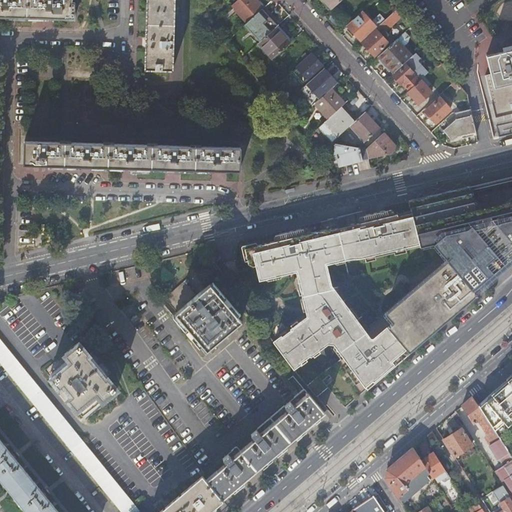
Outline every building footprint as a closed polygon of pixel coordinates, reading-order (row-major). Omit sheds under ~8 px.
[(71,0),(0,0),(0,16),(40,18),(74,19),(75,3),(72,2),(71,0)] [(144,70),(172,71),(174,0),(146,0),(145,46),(144,70)] [(239,0),(233,7),(248,23),(262,10),(263,9),(254,0),(239,0)] [(341,0),(322,0),(331,10),(341,0)] [(245,26),(260,42),(276,28),(277,26),(268,16),(262,10),(248,23),(245,26)] [(381,33),(401,16),(396,10),(383,22),(375,29),(376,31),(362,43),(369,50),(375,56),(378,53),(388,44),(381,36),(380,35),(381,33)] [(354,33),(360,41),(376,27),(363,12),(347,26),(354,33)] [(260,42),(258,44),(272,60),(290,43),(282,34),(276,28),(260,42)] [(404,64),(412,56),(397,39),(378,57),(382,61),(393,74),(404,64)] [(489,88),(511,82),(511,48),(500,51),(486,54),(490,72),(485,73),(489,88)] [(415,54),(412,56),(404,64),(406,66),(393,77),(399,84),(402,82),(404,80),(407,84),(405,86),(409,90),(419,81),(420,80),(428,73),(423,69),(419,69),(417,67),(417,60),(419,59),(415,54)] [(317,60),(312,55),(292,73),(303,84),(322,66),(317,60)] [(406,66),(404,64),(393,74),(391,75),(393,77),(406,66)] [(431,92),(420,80),(419,81),(409,90),(407,92),(415,101),(418,104),(431,92)] [(511,82),(489,88),(495,117),(511,113),(511,82)] [(331,89),(315,104),(328,119),(340,108),(344,104),(336,95),(331,89)] [(450,110),(440,98),(425,112),(428,115),(435,123),(450,110)] [(328,119),(318,128),(331,143),(350,126),(353,123),(346,114),(340,108),(328,119)] [(473,122),(470,109),(454,113),(456,119),(452,122),(442,131),(449,138),(456,137),(475,132),(473,122)] [(373,121),(365,112),(353,123),(350,126),(365,142),(366,141),(379,128),(373,121)] [(368,159),(381,156),(391,154),(394,151),(395,146),(383,133),(366,149),(368,159)] [(240,148),(25,142),(24,151),(24,164),(33,165),(44,165),(78,166),(131,168),(176,169),(217,171),(239,171),(240,148)] [(330,144),(324,150),(334,149),(339,167),(350,164),(363,160),(359,148),(330,144)] [(359,148),(363,160),(368,159),(366,149),(365,149),(359,148)] [(495,263),(511,248),(511,182),(468,193),(466,187),(395,205),(382,208),(382,212),(363,216),(363,213),(313,224),(298,228),(298,230),(280,235),(281,241),(243,250),(246,264),(251,267),(254,266),(258,280),(295,270),(300,293),(305,313),(290,325),(289,324),(277,333),(279,335),(272,341),(293,368),(299,363),(301,365),(312,355),(311,354),(327,341),(334,342),(345,356),(319,375),(345,407),(385,373),(476,295),(472,291),(476,287),(476,286),(483,279),(480,276),(489,268),(492,269),(494,268),(495,266),(495,263)] [(511,264),(511,248),(495,263),(495,266),(494,268),(492,269),(489,268),(480,276),(483,279),(476,286),(476,287),(472,291),(476,295),(511,264)] [(171,309),(202,346),(219,332),(237,316),(205,280),(192,291),(180,277),(161,293),(173,308),(171,309)] [(105,310),(97,315),(104,326),(112,320),(105,310)] [(0,363),(120,511),(138,511),(139,511),(0,339),(0,363)] [(117,389),(107,377),(111,373),(100,360),(93,351),(89,354),(79,342),(45,370),(59,388),(56,390),(65,402),(68,399),(82,417),(117,389)] [(511,376),(508,380),(489,396),(478,406),(494,431),(499,439),(511,459),(511,376)] [(207,479),(221,499),(241,482),(272,456),(302,430),(323,412),(304,389),(250,435),(254,439),(240,451),(236,446),(222,458),(226,463),(207,479)] [(472,397),(462,406),(473,424),(478,421),(487,435),(494,431),(478,406),(472,397)] [(444,440),(454,457),(472,446),(461,429),(444,440)] [(499,439),(494,431),(487,435),(484,437),(489,446),(499,439)] [(432,432),(425,438),(431,448),(440,443),(432,432)] [(511,459),(499,439),(489,446),(498,460),(499,460),(503,466),(498,469),(494,472),(503,486),(510,497),(511,500),(511,459)] [(0,478),(27,511),(57,511),(46,498),(50,495),(44,488),(40,491),(16,461),(19,458),(14,451),(10,453),(0,440),(0,478)] [(422,461),(413,448),(387,471),(386,478),(398,497),(402,494),(406,498),(411,493),(410,491),(426,477),(430,474),(422,461)] [(439,474),(445,470),(434,453),(422,461),(430,474),(433,478),(439,474)] [(445,470),(439,474),(444,482),(446,482),(451,479),(445,470)] [(432,485),(436,483),(433,478),(430,474),(426,477),(432,485)] [(206,511),(221,500),(202,476),(159,511),(206,511)] [(511,505),(507,498),(510,497),(503,486),(492,493),(503,510),(500,511),(510,511),(511,511),(511,505)] [(437,499),(444,495),(439,488),(429,495),(434,502),(437,499)] [(366,489),(348,505),(353,511),(373,498),(366,489)] [(390,511),(388,509),(384,511),(382,511),(381,509),(386,506),(378,494),(373,498),(353,511),(390,511)] [(452,508),(464,500),(461,496),(449,504),(452,508)] [(434,502),(418,511),(435,511),(442,508),(437,499),(434,502)] [(483,511),(478,503),(468,509),(469,511),(483,511)]
